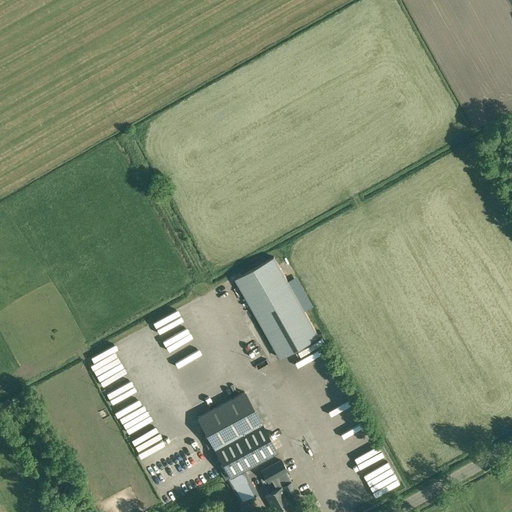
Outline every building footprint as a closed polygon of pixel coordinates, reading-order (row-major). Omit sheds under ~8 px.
[(320,336),(279,264),(274,256),(235,279),(240,287),(280,359),(320,336)] [(159,335),(184,324),(179,313),(154,324),(159,335)] [(171,357),(197,346),(194,341),(169,352),(171,357)] [(301,358),(325,346),(322,341),(298,354),(301,358)] [(89,362),(91,366),(101,361),(99,356),(89,362)] [(228,478),(240,502),(258,493),(245,469),(264,459),(279,452),(245,391),(197,417),(215,448),(214,449),(229,477),(228,478)] [(143,457),(172,441),(169,436),(140,452),(143,457)] [(187,446),(176,451),(179,456),(189,451),(187,446)] [(151,471),(171,461),(166,451),(146,461),(151,471)] [(272,480),(277,489),(265,496),(273,511),(289,511),(294,509),(288,497),(299,491),(293,480),(291,481),(286,472),(288,471),(281,459),(262,470),(268,482),(272,480)]
